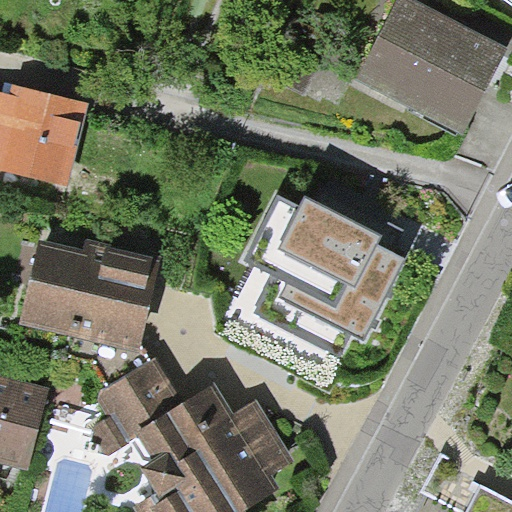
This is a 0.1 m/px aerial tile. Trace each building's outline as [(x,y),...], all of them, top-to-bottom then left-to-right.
[(459,146),(504,57),(400,6),(356,95),(459,146)] [(0,171),(67,187),(86,109),(0,88),(0,171)] [(358,393),(377,355),(429,258),(277,180),(227,281),(255,295),(238,329),(358,393)] [(18,328),(134,354),(151,274),(36,249),(18,328)] [(132,511),(251,511),(302,481),(252,401),(229,415),(212,388),(186,405),(159,362),(98,400),(158,496),(132,511)] [(0,467),(28,475),(48,394),(0,382),(0,467)] [(511,511),(511,510),(480,496),(472,511),(511,511)]
